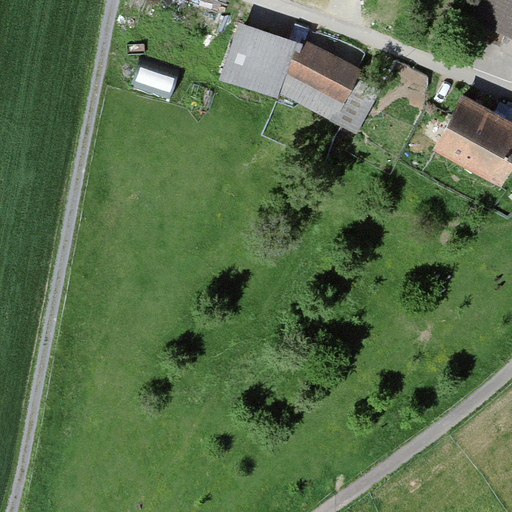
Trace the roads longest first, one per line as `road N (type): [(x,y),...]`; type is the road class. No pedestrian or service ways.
road 1 (track): [(14,511),(119,0)]
road 2 (track): [(324,511),(511,370)]
